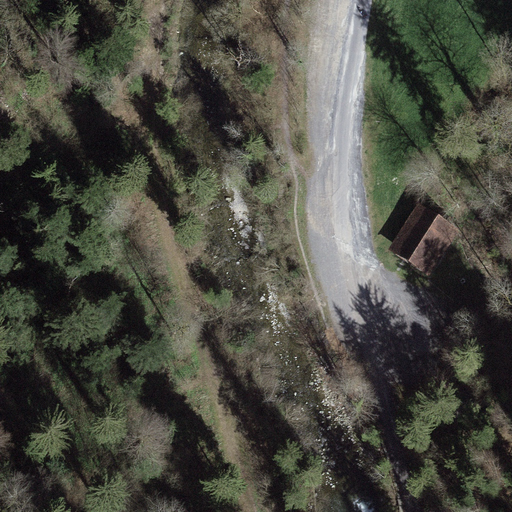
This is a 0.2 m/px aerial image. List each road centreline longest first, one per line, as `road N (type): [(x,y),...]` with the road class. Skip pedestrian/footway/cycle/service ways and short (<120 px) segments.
road 1 (unclassified): [(366,0),(344,145),(350,245),(375,347)]
road 2 (track): [(417,511),(375,347)]
